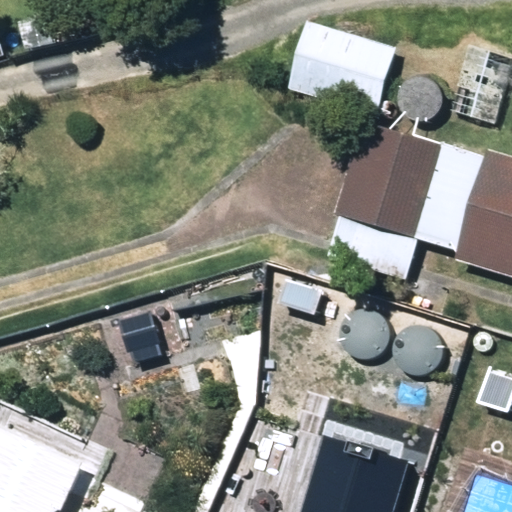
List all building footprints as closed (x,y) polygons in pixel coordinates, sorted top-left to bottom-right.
[(402,59),(316,32),(296,98),(382,125),(402,59)] [(511,67),(476,56),(458,120),(501,131),(511,89),(511,67)] [(511,171),(499,168),(496,177),(370,137),(342,228),(348,230),(335,268),(413,293),(426,252),(467,266),(464,275),(511,290),(511,171)] [(395,511),(414,452),(336,428),(310,511),(395,511)] [(0,511),(78,511),(92,483),(0,440),(0,511)]
